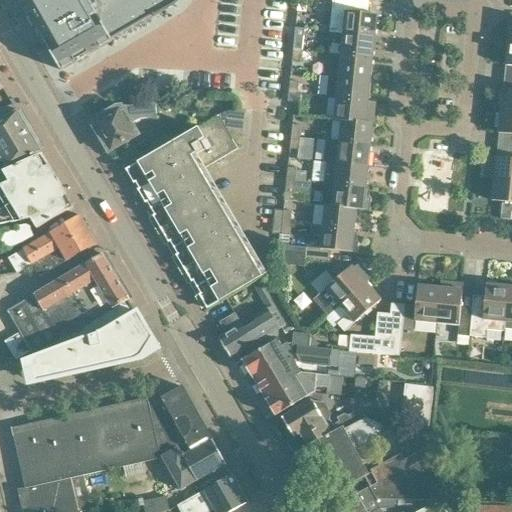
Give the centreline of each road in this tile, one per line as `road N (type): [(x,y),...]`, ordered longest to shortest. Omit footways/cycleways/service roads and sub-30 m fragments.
road 1 (residential): [(511,251),(423,242),(407,236),(400,221),(409,138),(399,120),(407,0)]
road 2 (unclassified): [(194,353),(44,100)]
road 3 (unclassified): [(194,353),(146,376),(0,406)]
road 4 (residential): [(197,0),(189,15),(44,100)]
road 5 (unclassified): [(286,511),(194,353)]
